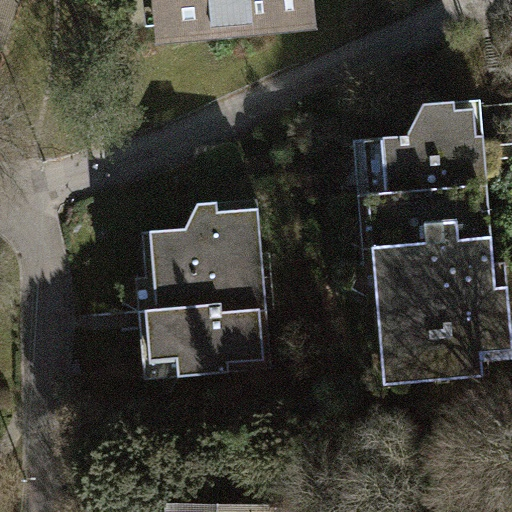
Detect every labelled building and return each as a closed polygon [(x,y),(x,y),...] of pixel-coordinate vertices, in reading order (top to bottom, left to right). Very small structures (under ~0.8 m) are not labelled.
[(0,0),(0,39),(3,41),(15,0),(0,0)] [(156,0),(159,29),(266,20),(265,5),(310,2),(309,0),(156,0)] [(367,193),(487,181),(481,99),(424,103),(407,133),(363,137),(367,193)] [(487,181),(367,193),(380,347),(401,345),(404,380),(483,373),(482,359),(511,356),(511,325),(506,262),(493,263),(487,181)] [(175,373),(270,367),(258,198),(194,203),(186,229),(142,233),(147,306),(137,307),(141,369),(174,366),(175,373)]
